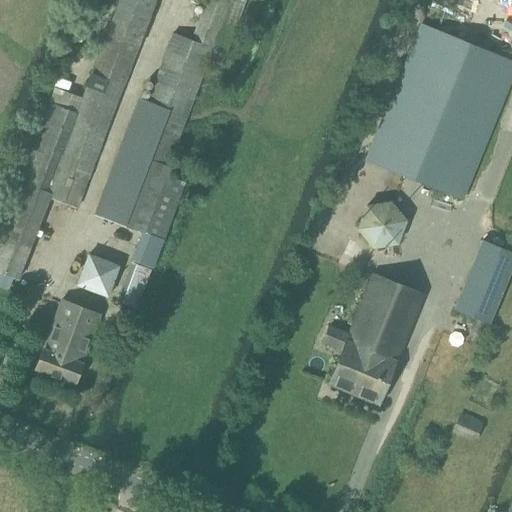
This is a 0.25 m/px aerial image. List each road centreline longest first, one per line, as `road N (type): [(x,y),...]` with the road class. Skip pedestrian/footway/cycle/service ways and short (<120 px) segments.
road 1 (track): [(348,511),(511,120)]
road 2 (tertiary): [(203,511),(0,428)]
